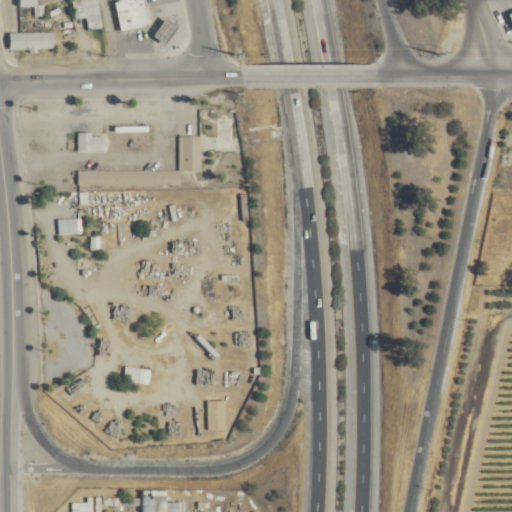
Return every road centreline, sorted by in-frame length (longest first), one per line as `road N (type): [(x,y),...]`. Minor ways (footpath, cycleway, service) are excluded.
road 1 (motorway): [(358,511),(363,301),(315,0)]
road 2 (motorway): [(302,179),(287,409),(264,443),(223,461),(81,467)]
road 3 (motorway): [(404,511),(491,66)]
road 4 (motorway): [(302,179),(317,303),(312,511)]
road 5 (secondary): [(16,375),(0,122)]
road 6 (secondary): [(237,67),(0,79)]
road 7 (motorway): [(269,0),(302,179)]
road 8 (secondary): [(16,375),(14,511)]
road 9 (secondary): [(369,66),(491,66)]
